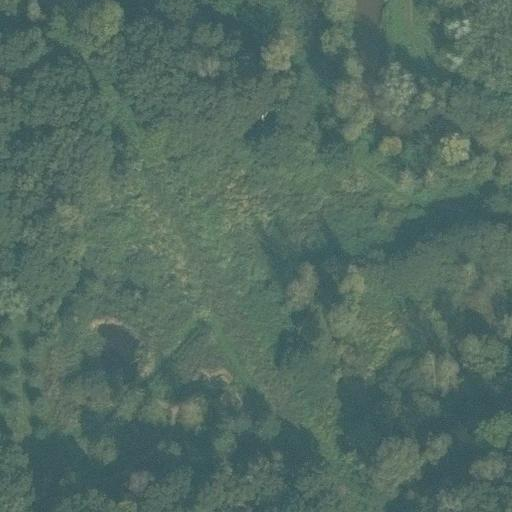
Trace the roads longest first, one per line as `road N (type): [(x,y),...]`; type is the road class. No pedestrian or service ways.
road 1 (track): [(35,511),(6,144),(25,100),(54,77),(130,50),(188,46),(221,54),(362,169),(511,247)]
road 2 (track): [(32,457),(51,456),(146,381),(185,325),(208,313),(328,511)]
